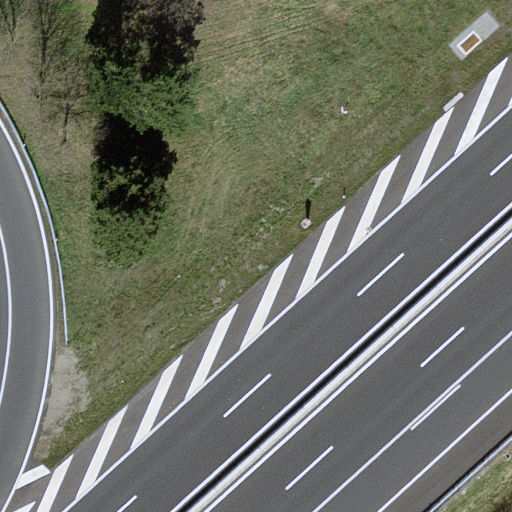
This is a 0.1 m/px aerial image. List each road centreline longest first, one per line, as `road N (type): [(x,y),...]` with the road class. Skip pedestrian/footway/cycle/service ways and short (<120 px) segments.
road 1 (motorway): [(511,156),(119,511)]
road 2 (motorway): [(267,511),(511,289)]
road 3 (motorway): [(0,188),(17,250),(23,322),(0,455)]
